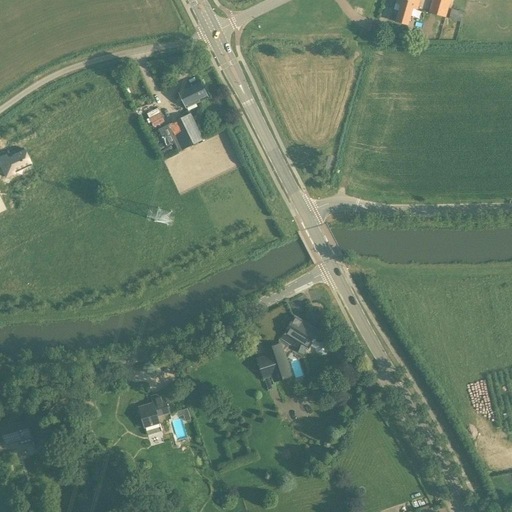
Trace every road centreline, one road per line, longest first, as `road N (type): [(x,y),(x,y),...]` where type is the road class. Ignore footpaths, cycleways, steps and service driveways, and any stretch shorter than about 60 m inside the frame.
road 1 (tertiary): [(0,370),(173,347),(332,269)]
road 2 (tertiary): [(467,511),(332,269)]
road 3 (unclassified): [(0,109),(72,67),(213,33)]
road 4 (tertiary): [(511,206),(381,211),(341,202),(304,215)]
road 5 (tertiary): [(304,215),(213,33)]
